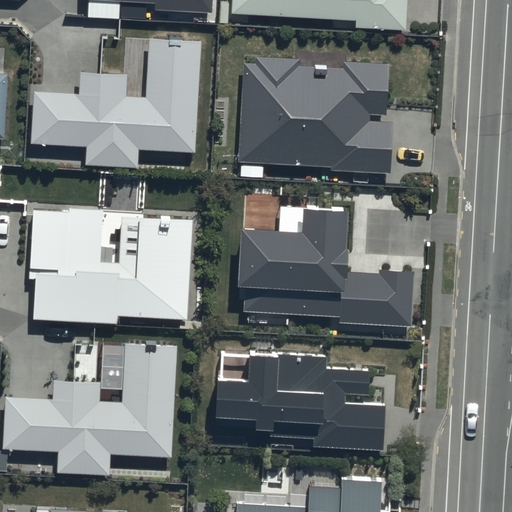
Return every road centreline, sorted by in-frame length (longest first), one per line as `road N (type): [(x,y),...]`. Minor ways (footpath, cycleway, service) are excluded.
road 1 (tertiary): [(508,0),(491,289)]
road 2 (tertiary): [(491,289),(479,511)]
